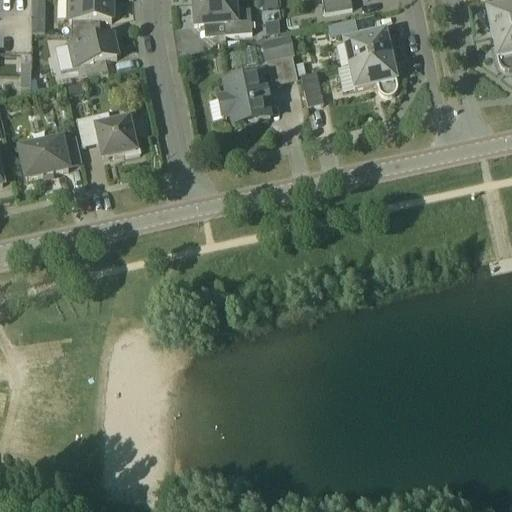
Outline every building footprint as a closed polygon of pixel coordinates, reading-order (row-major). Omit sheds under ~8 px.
[(320,0),(324,19),(352,14),(348,0),(320,0)] [(257,36),(280,35),(279,1),(255,2),(257,36)] [(72,26),(71,50),(98,44),(99,26),(111,27),(111,20),(112,4),(69,4),(68,26),(72,26)] [(233,4),(191,7),(193,31),(223,28),(224,41),(251,39),(250,26),(241,26),(240,15),(234,16),(233,4)] [(492,39),(511,34),(511,8),(486,15),(492,39)] [(354,26),(328,31),(330,43),(356,37),(354,26)] [(511,34),(492,39),(497,63),(497,64),(497,65),(497,66),(497,67),(498,68),(498,69),(498,70),(499,71),(499,72),(500,72),(501,73),(502,73),(502,74),(503,74),(504,75),(505,75),(506,75),(507,75),(508,75),(509,75),(510,75),(511,75),(511,74),(511,34)] [(349,71),(390,61),(385,37),(343,46),(349,71)] [(80,87),(108,80),(105,66),(116,64),(115,58),(112,44),(111,41),(98,44),(71,50),(70,50),(75,73),(77,72),(80,87)] [(290,42),(260,48),(264,68),(294,62),(290,42)] [(397,87),(396,85),(390,61),(349,71),(354,95),(376,90),(376,91),(376,92),(376,93),(377,95),(377,96),(378,98),(379,99),(381,100),(382,101),(384,102),(387,102),(389,102),(391,102),(391,101),(392,101),(394,100),(394,99),(396,98),(396,97),(397,95),(397,93),(398,91),(398,90),(397,90),(397,88),(397,87)] [(20,69),(20,81),(21,81),(30,81),(30,69),(20,69)] [(323,109),(316,78),(300,81),(307,113),(323,109)] [(232,131),(270,123),(260,80),(223,89),(225,102),(218,104),(222,124),(230,123),(232,131)] [(20,81),(20,93),(30,93),(30,81),(21,81),(20,81)] [(125,163),(140,159),(136,144),(133,145),(128,125),(110,129),(107,119),(76,126),(82,152),(99,149),(103,164),(124,159),(125,163)] [(67,172),(81,169),(75,143),(61,146),(61,145),(19,154),(26,185),(68,175),(67,172)]
